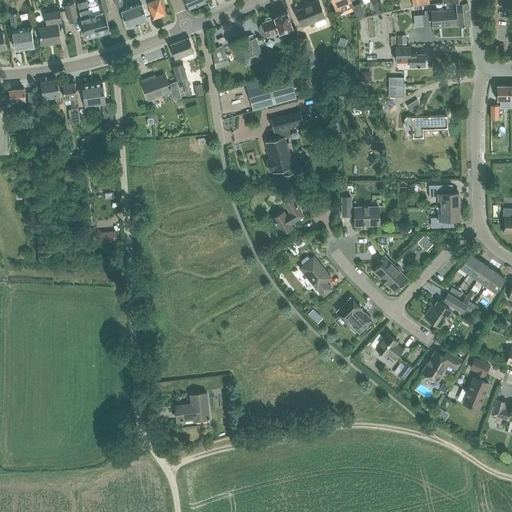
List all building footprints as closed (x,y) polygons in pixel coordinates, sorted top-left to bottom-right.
[(87,0),(77,3),(81,18),(80,18),(83,28),(86,38),(96,35),(92,19),(89,8),(87,0)] [(92,19),(96,35),(110,31),(105,12),(109,11),(106,0),(97,0),(99,5),(89,8),(92,19)] [(115,0),(118,9),(121,8),(128,27),(147,20),(146,17),(152,15),(146,0),(139,0),(140,2),(125,7),(122,0),(115,0)] [(160,0),(146,0),(152,15),(153,18),(165,13),(160,0)] [(303,8),(296,11),(302,26),(325,18),(319,0),(310,3),(310,5),(306,7),(305,5),(302,6),(303,8)] [(332,0),(335,7),(337,11),(341,9),(342,11),(352,7),(353,7),(350,0),(332,0)] [(382,11),(377,0),(370,0),(375,13),(382,11)] [(446,10),(431,11),(431,14),(431,17),(444,16),(445,16),(447,16),(447,12),(465,10),(465,12),(469,11),(468,0),(445,2),(446,10)] [(74,3),(65,5),(70,22),(79,20),(74,3)] [(353,7),(352,7),(357,19),(364,16),(360,4),(353,7)] [(470,24),(469,11),(465,12),(465,10),(447,12),(447,16),(445,16),(444,16),(431,17),(431,14),(422,15),(423,26),(432,25),(432,28),(470,24)] [(48,27),(39,28),(42,44),(60,42),(58,25),(57,25),(57,22),(61,22),(60,11),(45,13),(47,24),(48,27)] [(286,38),(295,35),(292,28),(293,28),(287,12),(274,17),(274,18),(271,19),(271,17),(269,16),(265,18),(265,19),(265,21),(263,22),(263,23),(260,24),(259,27),(261,35),(264,36),(267,35),(267,37),(279,33),(283,32),(286,38)] [(10,15),(14,40),(15,49),(34,47),(31,27),(20,29),(18,14),(10,15)] [(398,35),(398,44),(407,43),(406,34),(398,35)] [(220,44),(227,42),(224,36),(218,38),(220,44)] [(230,42),(238,62),(245,59),(248,65),(265,58),(256,38),(249,41),(247,36),(230,42)] [(316,58),(308,36),(299,40),(307,62),(316,58)] [(170,44),(175,59),(194,53),(189,37),(170,44)] [(212,49),(216,73),(232,69),(222,45),(212,49)] [(416,67),(416,66),(425,66),(424,54),(417,54),(417,52),(410,52),(410,46),(395,46),(396,60),(409,60),(409,66),(412,66),(412,67),(416,67)] [(316,60),(309,63),(311,68),(318,66),(316,60)] [(173,66),(178,81),(182,80),(187,96),(191,94),(187,79),(183,64),(173,66)] [(347,71),(348,80),(358,79),(358,71),(347,71)] [(371,71),(361,71),(362,81),(372,81),(371,71)] [(169,84),(165,74),(156,78),(151,80),(150,77),(141,80),(148,100),(171,92),(174,100),(181,97),(177,81),(169,84)] [(253,110),(296,98),(290,77),(263,85),(262,79),(246,83),(253,110)] [(404,93),(404,83),(404,77),(389,77),(389,87),(389,93),(388,96),(403,96),(404,93)] [(40,82),(42,92),(43,99),(55,97),(58,115),(63,114),(57,79),(40,82)] [(78,111),(79,111),(78,107),(76,90),(75,82),(63,84),(65,99),(70,98),(71,104),(70,104),(71,109),(68,109),(69,116),(72,116),(78,115),(78,111)] [(76,90),(78,107),(85,106),(85,107),(102,104),(105,124),(114,122),(111,102),(106,103),(103,82),(82,85),(82,89),(76,90)] [(202,84),(194,85),(196,96),(204,95),(202,84)] [(497,100),(511,100),(511,85),(497,85),(497,100)] [(19,105),(26,105),(24,88),(10,89),(10,95),(6,96),(6,102),(6,108),(14,108),(14,105),(19,105)] [(28,92),(29,108),(37,107),(36,92),(28,92)] [(416,98),(405,103),(409,111),(420,106),(416,98)] [(491,105),(490,105),(491,119),(499,119),(499,105),(491,105)] [(294,173),(285,137),(290,136),(288,128),(304,123),(300,110),(271,119),(276,138),(265,141),(270,159),(266,160),(269,171),(273,170),(273,172),(282,170),(284,175),(294,173)] [(136,125),(144,125),(144,115),(136,115),(136,125)] [(411,128),(412,137),(423,137),(423,129),(448,128),(447,115),(411,117),(408,118),(408,128),(411,128)] [(29,117),(30,131),(38,130),(37,116),(29,117)] [(328,123),(330,135),(340,134),(339,122),(328,123)] [(83,154),(70,155),(71,165),(84,163),(83,154)] [(105,173),(94,174),(94,185),(106,185),(105,173)] [(459,206),(459,204),(461,203),(461,198),(459,197),(459,192),(448,193),(448,184),(429,185),(429,197),(438,197),(438,200),(441,200),(441,206),(459,206)] [(326,187),(327,195),(335,195),(335,186),(326,187)] [(293,227),(291,224),(291,223),(294,220),(295,221),(304,216),(298,206),(305,202),(299,192),(283,202),(290,212),(286,215),(284,211),(272,217),(282,234),(293,227)] [(24,196),(24,204),(34,204),(34,196),(24,196)] [(342,197),(342,205),(342,215),(352,215),(351,214),(355,214),(355,225),(379,224),(379,206),(355,207),(351,207),(351,197),(342,197)] [(459,206),(441,206),(441,213),(438,213),(439,217),(431,217),(431,227),(439,227),(449,227),(449,220),(460,219),(459,206)] [(503,218),(504,218),(504,233),(511,233),(511,207),(503,207),(503,218)] [(424,234),(417,241),(427,252),(434,245),(424,234)] [(377,235),(377,244),(386,244),(386,235),(377,235)] [(460,267),(469,273),(479,258),(477,257),(476,258),(469,253),(460,267)] [(398,265),(397,267),(384,255),(378,261),(380,263),(373,270),(381,278),(380,279),(386,285),(387,284),(395,291),(408,278),(401,272),(403,270),(398,265)] [(318,290),(323,296),(332,289),(326,282),(331,278),(314,256),(310,259),(309,257),(306,256),(301,260),(301,262),(303,264),(299,268),(317,290),(318,290)] [(469,273),(478,279),(487,265),(480,261),(481,260),(479,258),(469,273)] [(486,285),(497,271),(495,270),(494,270),(487,265),(478,279),(486,285)] [(499,272),(497,271),(486,285),(495,292),(505,278),(498,273),(499,272)] [(462,302),(448,293),(443,301),(462,312),(467,304),(462,302)] [(466,296),(462,302),(467,304),(469,301),(471,297),(467,295),(466,296)] [(351,297),(337,311),(347,322),(349,320),(353,325),(353,326),(359,332),(372,320),(365,313),(365,314),(360,309),(361,307),(351,297)] [(424,316),(439,326),(451,310),(438,301),(431,310),(430,309),(424,316)] [(313,308),(308,313),(312,317),(317,312),(313,308)] [(394,342),(396,339),(387,333),(375,348),(383,354),(387,357),(389,354),(395,359),(403,349),(394,342)] [(456,350),(463,355),(466,350),(459,345),(456,350)] [(435,351),(422,372),(437,381),(447,365),(455,369),(462,359),(447,350),(446,350),(449,351),(445,357),(435,351)] [(478,409),(483,397),(482,396),(483,393),(485,393),(489,383),(481,380),(484,373),(485,374),(489,365),(475,358),(471,368),(478,371),(475,377),(474,377),(463,402),(478,409)] [(408,362),(405,365),(406,368),(410,371),(413,366),(408,362)] [(444,382),(440,389),(446,392),(450,385),(444,382)] [(451,387),(447,395),(454,398),(457,389),(451,387)] [(181,421),(191,419),(193,419),(193,420),(209,418),(206,393),(190,395),(192,407),(176,409),(177,420),(181,419),(181,421)] [(506,402),(497,399),(493,415),(511,420),(511,404),(510,410),(504,408),(506,402)] [(489,416),(486,425),(489,425),(489,423),(494,424),(496,418),(489,416)]
